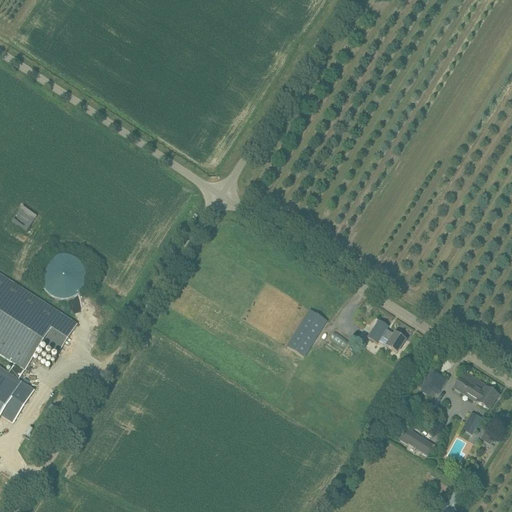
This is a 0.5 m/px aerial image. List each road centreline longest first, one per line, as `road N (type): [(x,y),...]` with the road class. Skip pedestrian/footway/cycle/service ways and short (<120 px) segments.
road 1 (unclassified): [(13,511),(219,197)]
road 2 (unclassified): [(511,379),(219,197)]
road 3 (unclassified): [(219,197),(0,52)]
road 4 (unclassified): [(219,197),(345,0)]
